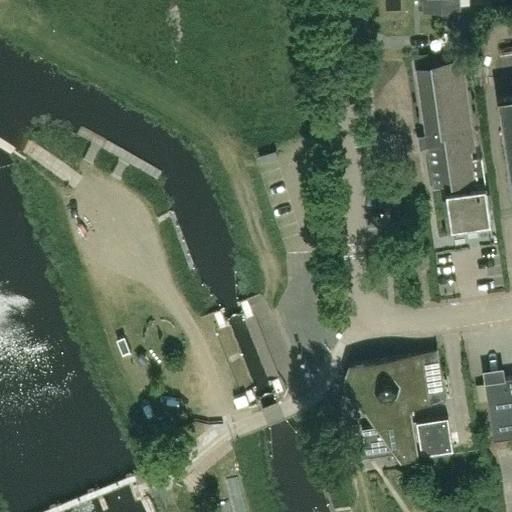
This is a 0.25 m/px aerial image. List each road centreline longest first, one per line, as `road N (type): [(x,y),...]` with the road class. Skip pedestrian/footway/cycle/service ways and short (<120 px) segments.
road 1 (residential): [(342,0),(353,256),(363,315)]
road 2 (unclassified): [(363,315),(395,324),(511,308)]
